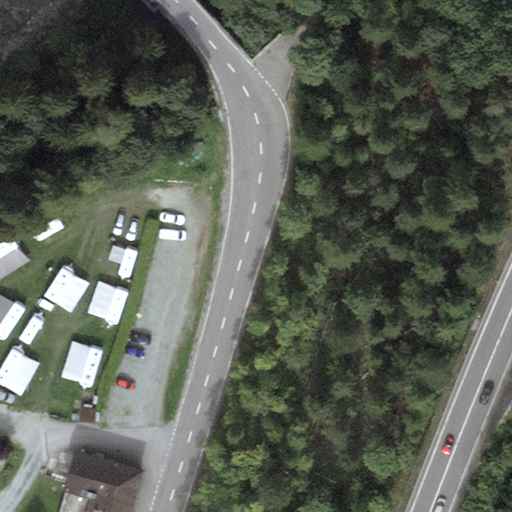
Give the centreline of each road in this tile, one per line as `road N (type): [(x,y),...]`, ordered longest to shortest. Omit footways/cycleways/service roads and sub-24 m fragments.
road 1 (primary): [(173,0),(243,86),(261,166),(166,511)]
road 2 (unknown): [(91,437),(157,221)]
road 3 (trunk): [(511,313),(432,511)]
road 4 (track): [(253,106),(321,0)]
